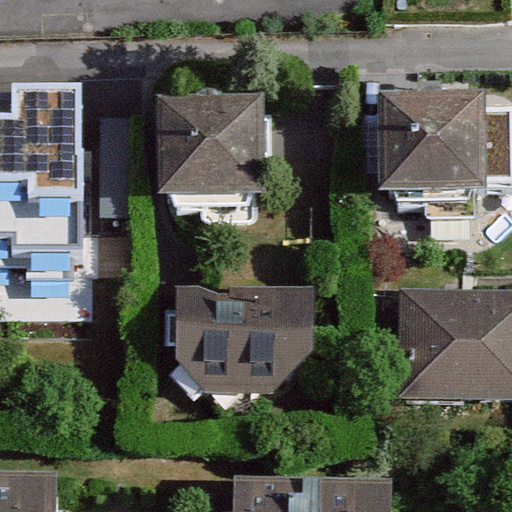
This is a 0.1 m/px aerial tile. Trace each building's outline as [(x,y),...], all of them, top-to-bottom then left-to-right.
[(378,109),(378,207),(485,207),(485,108),(378,109)] [(0,109),(0,208),(64,209),(64,110),(0,109)] [(157,111),(158,210),(265,208),(264,110),(157,111)] [(511,294),(402,292),(399,408),(511,410),(511,294)] [(164,326),(161,406),(190,431),(269,431),(302,396),(302,326),(164,326)] [(0,479),(0,511),(52,511),(54,481),(0,479)] [(239,486),(237,511),(391,511),(392,492),(239,486)]
